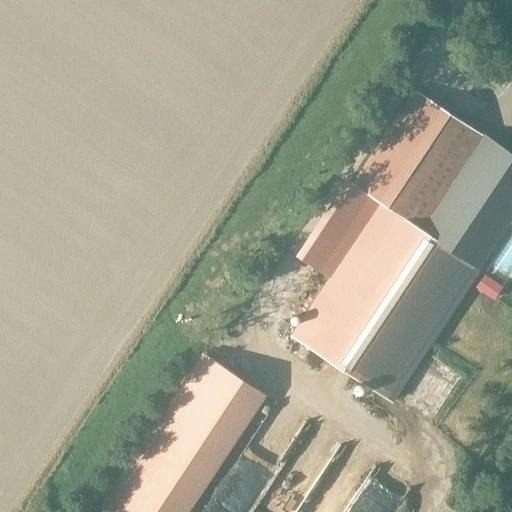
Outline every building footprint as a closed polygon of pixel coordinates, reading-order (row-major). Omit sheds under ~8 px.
[(466,83),(469,93),(489,88),(486,78),(466,83)] [(289,334),(314,350),(314,349),(391,400),(479,268),(477,267),(511,214),(511,153),(415,89),(352,183),(378,201),(340,257),(328,276),(289,334)] [(319,243),(307,262),(328,276),(340,257),(319,243)] [(228,337),(236,310),(220,305),(212,332),(228,337)] [(201,354),(98,511),(164,511),(248,385),(201,354)]
